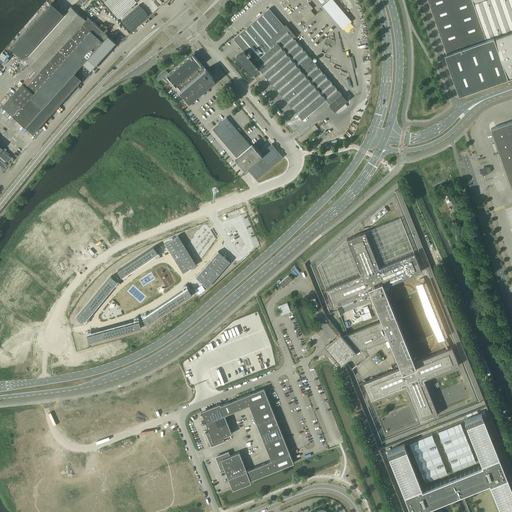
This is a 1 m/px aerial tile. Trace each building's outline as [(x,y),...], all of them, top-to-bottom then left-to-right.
[(11,96),(2,106),(14,116),(26,127),(74,72),(75,73),(83,63),(83,62),(88,57),(98,46),(102,41),(81,22),(87,16),(88,17),(97,7),(89,0),(74,0),(63,13),(52,2),(11,47),(35,69),(22,83),(11,96)] [(333,0),(327,0),(322,5),(337,22),(346,14),(333,0)] [(511,0),(428,0),(446,52),(445,53),(457,89),(459,94),(464,92),(511,75),(511,0)] [(234,38),(233,38),(244,50),(237,56),(252,74),(258,68),(259,68),(262,72),(265,69),(269,73),(266,76),(265,76),(302,119),(303,119),(326,99),(330,104),(330,105),(335,111),(348,100),(342,94),(294,38),(296,36),(286,24),(284,25),(270,8),(269,8),(266,10),(263,13),(251,23),(248,26),(247,26),(234,38)] [(87,16),(81,22),(102,41),(98,46),(106,53),(116,42),(107,35),(88,18),(88,17),(87,16)] [(88,57),(83,62),(83,63),(86,65),(91,69),(95,64),(96,64),(106,53),(98,46),(88,57)] [(190,56),(186,60),(168,75),(175,84),(189,101),(215,79),(200,63),(195,57),(192,59),(190,56)] [(74,72),(26,127),(26,126),(33,133),(65,98),(82,79),(75,73),(74,72)] [(245,169),(247,168),(257,179),(283,157),(272,144),(261,153),(252,143),(250,145),(226,117),(213,129),(237,157),(235,158),(245,169)] [(511,121),(491,129),(511,188),(511,121)] [(0,147),(0,165),(3,169),(7,164),(6,163),(11,158),(1,149),(0,147)] [(365,232),(347,239),(361,274),(326,288),(333,306),(371,291),(382,320),(343,336),(341,333),(326,346),(341,364),(356,351),(362,349),(389,338),(401,367),(363,382),(371,400),(406,386),(420,421),(438,414),(424,379),(459,364),(452,346),(414,361),(384,286),(422,271),(415,253),(379,267),(365,232)] [(172,239),(165,243),(183,273),(189,269),(191,268),(197,264),(178,235),(173,238),(172,239)] [(154,246),(118,270),(122,276),(158,252),(154,246)] [(219,251),(196,277),(202,282),(202,283),(207,287),(230,261),(225,257),(224,255),(219,251)] [(112,275),(77,317),(83,322),(117,280),(112,275)] [(288,276),(279,283),(283,288),(292,280),(288,276)] [(421,283),(418,284),(427,312),(440,339),(443,338),(443,337),(448,336),(426,281),(422,283),(421,283)] [(202,285),(195,290),(199,294),(205,290),(202,285)] [(143,318),(147,324),(192,294),(188,288),(143,318)] [(87,335),(89,342),(142,328),(140,320),(139,320),(87,335)] [(247,470),(239,451),(230,455),(229,451),(228,451),(216,456),(221,469),(220,470),(225,468),(233,488),(251,481),(251,479),(294,462),(264,388),(237,398),(233,400),(229,401),(229,402),(221,405),(220,403),(202,411),(210,431),(205,433),(206,433),(211,446),(224,441),(225,441),(223,437),(232,433),(225,415),(237,410),(249,405),(271,460),(247,470)] [(405,444),(388,451),(412,511),(431,511),(429,506),(490,482),(501,511),(511,511),(511,488),(482,413),(465,420),(483,465),(422,489),(405,444)] [(460,422),(438,431),(454,470),(476,462),(460,422)] [(432,434),(410,443),(425,482),(448,473),(432,434)]
